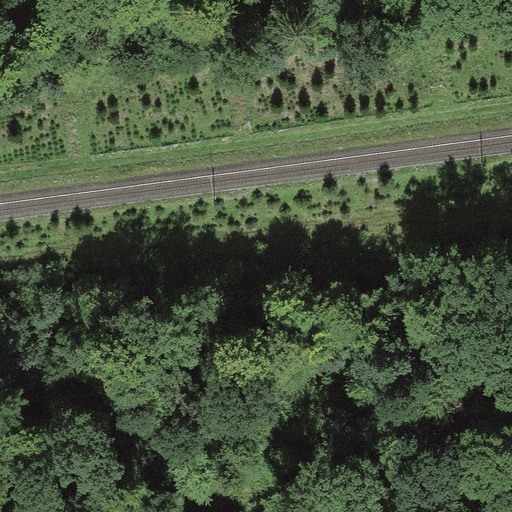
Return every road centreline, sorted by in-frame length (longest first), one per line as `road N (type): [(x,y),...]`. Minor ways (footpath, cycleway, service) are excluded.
road 1 (track): [(511,108),(0,178)]
road 2 (track): [(0,265),(511,205)]
